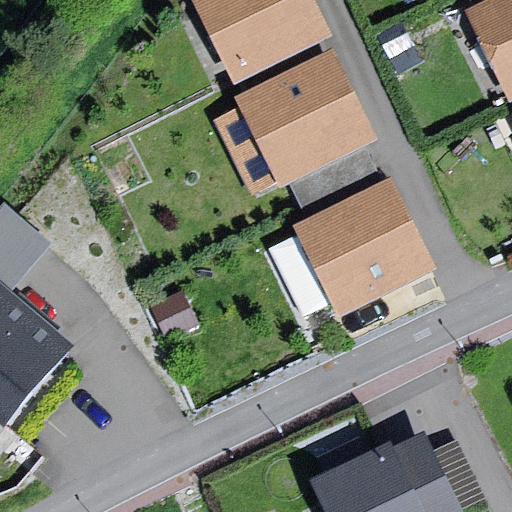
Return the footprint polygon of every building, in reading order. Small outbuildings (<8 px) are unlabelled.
[(305,0),(197,0),(189,4),(231,90),(327,44),(305,0)] [(511,0),(469,21),(511,107),(511,106),(511,0)] [(329,62),(238,106),(280,192),(371,148),(329,62)] [(389,192),(296,237),(338,323),(431,279),(389,192)] [(11,200),(0,213),(0,251),(26,273),(56,239),(11,200)] [(78,355),(0,290),(0,426),(11,435),(78,355)] [(450,511),(419,441),(308,491),(317,511),(450,511)]
